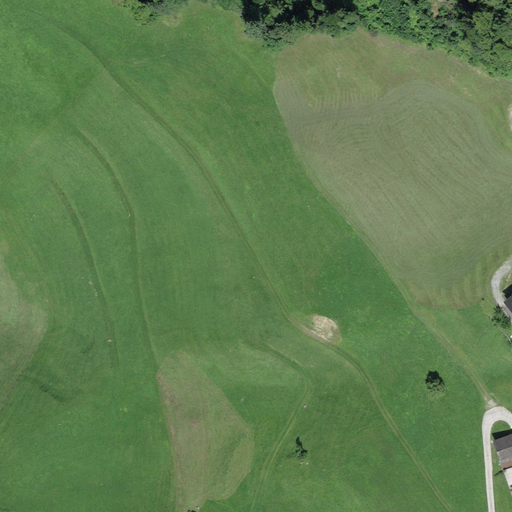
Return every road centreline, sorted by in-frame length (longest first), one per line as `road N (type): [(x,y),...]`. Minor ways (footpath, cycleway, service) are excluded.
road 1 (track): [(4,0),(63,24),(92,47),(199,161),(285,315),(365,369),(455,511)]
road 2 (unclassified): [(492,511),(488,418),(497,413),(511,421)]
